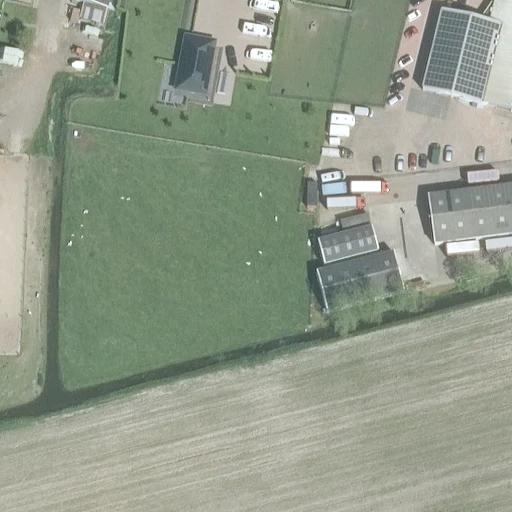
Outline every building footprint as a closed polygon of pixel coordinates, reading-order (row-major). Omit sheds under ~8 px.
[(57,0),(107,11),(109,0),(57,0)] [(511,0),(495,0),(489,25),(441,13),(421,92),(511,114),(511,0)] [(187,42),(178,93),(205,97),(214,47),(187,42)] [(315,166),(318,186),(367,179),(364,159),(315,166)] [(511,188),(427,199),(433,247),(511,237),(511,188)] [(317,244),(323,267),(377,253),(371,230),(317,244)] [(393,256),(315,276),(325,315),(403,294),(393,256)]
